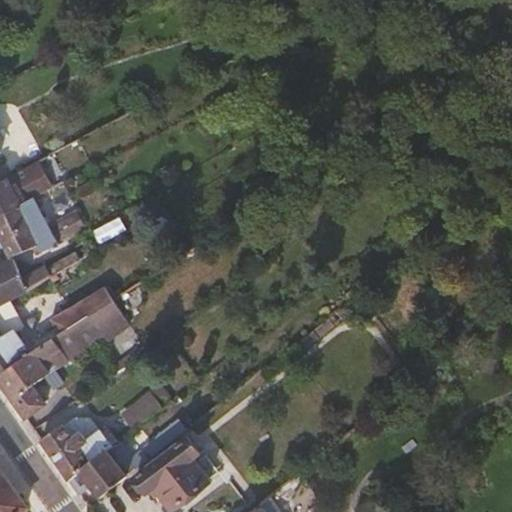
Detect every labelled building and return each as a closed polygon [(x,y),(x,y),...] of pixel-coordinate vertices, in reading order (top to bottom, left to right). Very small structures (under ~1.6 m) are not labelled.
[(0,213),(33,195),(50,187),(36,159),(0,177),(0,213)] [(68,234),(63,225),(75,217),(79,224),(86,220),(78,207),(50,223),(47,216),(45,217),(33,195),(0,213),(0,234),(11,256),(33,245),(37,251),(68,234)] [(27,287),(11,257),(0,263),(0,301),(7,297),(8,299),(27,287)] [(26,270),(31,282),(53,274),(48,261),(26,270)] [(25,347),(13,329),(22,324),(8,299),(7,297),(0,301),(0,370),(73,323),(112,297),(104,284),(50,316),(55,325),(35,338),(35,341),(25,347)] [(334,311),(300,339),(311,353),(346,325),(334,311)] [(31,381),(87,345),(73,323),(0,370),(0,381),(24,415),(45,400),(31,381)] [(139,422),(172,396),(178,392),(165,377),(146,391),(135,400),(137,418),(139,422)] [(112,443),(89,414),(72,414),(40,437),(68,477),(81,468),(112,443)] [(209,477),(193,454),(198,449),(187,434),(172,445),(179,454),(168,463),(161,453),(136,472),(148,487),(154,482),(172,504),(209,477)] [(136,465),(118,439),(112,443),(81,468),(100,494),(136,465)] [(0,511),(13,511),(26,503),(0,467),(0,511)]
